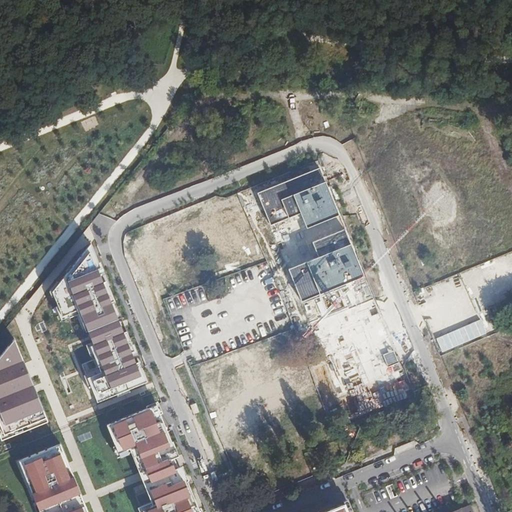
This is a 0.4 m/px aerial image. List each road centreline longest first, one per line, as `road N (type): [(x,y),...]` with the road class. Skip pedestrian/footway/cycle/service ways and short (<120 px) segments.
road 1 (residential): [(456,438),(343,159),(326,145),(306,148),(132,216),(118,232),(120,259),(222,511)]
road 2 (residential): [(456,438),(274,511)]
